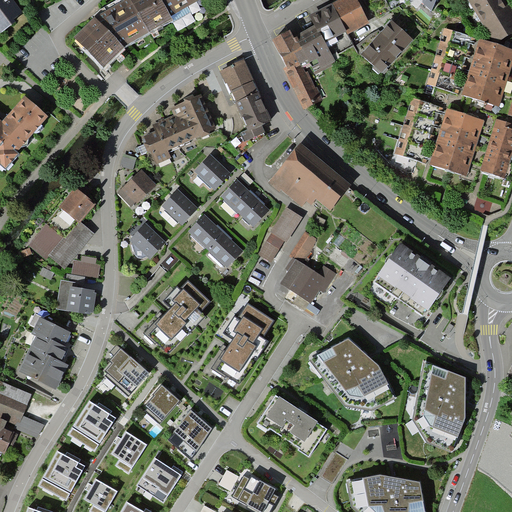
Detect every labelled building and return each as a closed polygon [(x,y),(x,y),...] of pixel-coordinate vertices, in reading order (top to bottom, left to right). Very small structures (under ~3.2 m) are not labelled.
[(14,18),(23,12),(14,0),(0,0),(0,32),(16,20),(14,18)] [(171,16),(162,0),(117,0),(101,10),(95,15),(96,17),(94,19),(74,38),(104,68),(125,47),(149,33),(174,20),(171,16)] [(162,0),(171,16),(198,2),(196,0),(162,0)] [(342,35),(367,22),(355,0),(344,0),(337,4),(316,15),(310,18),(315,26),(296,36),(292,38),(290,33),(273,42),(288,70),(285,71),(295,90),(305,108),(321,99),(309,76),(334,63),(329,54),(347,45),(342,35)] [(414,0),(430,14),(436,0),(414,0)] [(467,0),(481,22),(508,7),(503,0),(467,0)] [(508,7),(481,22),(493,43),(511,32),(511,7),(511,6),(508,7)] [(382,77),(413,44),(394,26),(363,59),(382,77)] [(426,83),(455,92),(457,86),(461,73),(465,59),(470,45),(472,38),(443,29),(426,83)] [(462,95),(500,106),(502,98),(506,85),(511,70),(511,65),(511,50),(478,41),(475,49),(473,58),(469,72),(465,84),(462,95)] [(235,102),(259,91),(244,59),(220,70),(235,102)] [(259,91),(235,102),(248,130),(262,124),(271,120),(259,91)] [(201,141),(216,135),(199,96),(188,101),(170,108),(174,116),(159,122),(152,125),(155,132),(150,135),(143,137),(155,165),(171,158),(168,151),(199,138),(201,141)] [(0,162),(5,167),(47,119),(23,99),(8,118),(3,124),(1,123),(0,121),(0,162)] [(393,154),(422,163),(424,155),(428,142),(433,128),(437,114),(439,108),(410,99),(393,154)] [(430,167),(467,177),(470,167),(474,154),(478,139),(481,129),(483,122),(446,112),(444,119),(441,128),(437,142),(433,155),(430,167)] [(481,173),(505,180),(511,157),(511,124),(497,120),(493,131),(488,149),(484,162),(481,173)] [(262,124),(248,130),(241,133),(232,143),(241,155),(265,136),(264,133),(266,132),(262,124)] [(331,212),(351,187),(299,145),(270,180),(301,205),(309,195),(313,198),(331,212)] [(137,158),(124,154),(120,166),(133,170),(137,158)] [(217,192),(232,175),(220,165),(212,157),(196,174),(217,192)] [(132,208),(156,185),(141,170),(135,177),(118,193),(132,208)] [(255,228),(270,211),(262,204),(251,193),(239,183),(224,199),(255,228)] [(180,224),(196,208),(187,200),(176,189),(160,206),(180,224)] [(81,222),(94,206),(83,196),(76,190),(62,206),(81,222)] [(285,242),(300,216),(284,207),(257,255),(270,262),(282,241),(285,242)] [(226,267),(242,250),(230,239),(218,228),(204,215),(188,232),(226,267)] [(66,267),(95,234),(81,222),(66,239),(52,255),(66,267)] [(147,259),(163,242),(155,234),(144,223),(128,241),(147,259)] [(52,255),(66,239),(48,225),(32,244),(49,259),(52,255)] [(299,264),(314,240),(303,233),(288,257),(294,260),(299,264)] [(423,316),(451,277),(401,242),(375,282),(423,316)] [(96,280),(98,263),(76,259),(73,276),(96,280)] [(321,294),(334,274),(322,267),(317,275),(299,264),(294,260),(278,287),(289,293),(285,300),(305,312),(309,306),(312,301),(317,292),(321,294)] [(57,309),(92,312),(95,291),(76,289),(77,282),(60,280),(57,309)] [(146,335),(169,356),(203,319),(198,314),(208,303),(188,285),(181,293),(177,290),(166,302),(172,307),(146,335)] [(228,379),(230,376),(241,383),(268,341),(261,337),(270,321),(247,306),(240,317),(233,313),(218,336),(231,344),(230,347),(228,350),(225,348),(212,369),(228,379)] [(65,344),(70,334),(40,319),(33,335),(37,337),(20,372),(56,390),(60,382),(69,365),(62,361),(63,359),(67,350),(63,347),(65,344)] [(454,326),(450,324),(444,332),(448,335),(454,326)] [(346,339),(310,361),(346,407),(373,411),(397,398),(378,364),(346,339)] [(129,396),(150,373),(140,364),(134,359),(121,347),(109,359),(112,361),(102,373),(129,396)] [(465,377),(426,362),(414,419),(428,443),(454,451),(466,414),(466,402),(465,377)] [(23,416),(32,395),(1,381),(0,382),(0,417),(15,424),(17,421),(20,422),(23,416)] [(142,409),(160,424),(181,399),(170,390),(162,383),(154,393),(155,394),(142,409)] [(305,413),(274,393),(255,423),(269,432),(271,429),(298,447),(297,449),(309,457),(328,428),(305,413)] [(116,418),(90,401),(68,434),(95,451),(116,418)] [(198,414),(191,409),(173,431),(196,449),(214,427),(198,414)] [(13,428),(36,438),(45,425),(23,416),(20,422),(17,421),(15,424),(13,428)] [(0,451),(5,453),(9,444),(13,445),(18,435),(4,429),(4,427),(7,421),(0,418),(0,451)] [(147,445),(126,431),(112,454),(121,460),(117,466),(129,473),(147,445)] [(85,466),(57,451),(39,486),(66,501),(85,466)] [(347,460),(336,452),(320,476),(331,483),(347,460)] [(180,476),(155,459),(139,484),(164,501),(180,476)] [(239,477),(227,470),(219,484),(231,491),(239,477)] [(381,474),(346,484),(352,508),(356,511),(424,511),(420,482),(381,474)] [(245,476),(233,497),(259,511),(269,511),(273,506),(278,497),(273,494),(274,492),(276,489),(252,475),(250,478),(245,476)] [(105,511),(117,492),(96,480),(85,499),(94,504),(90,510),(94,511),(105,511)] [(142,511),(127,503),(122,511),(142,511)]
